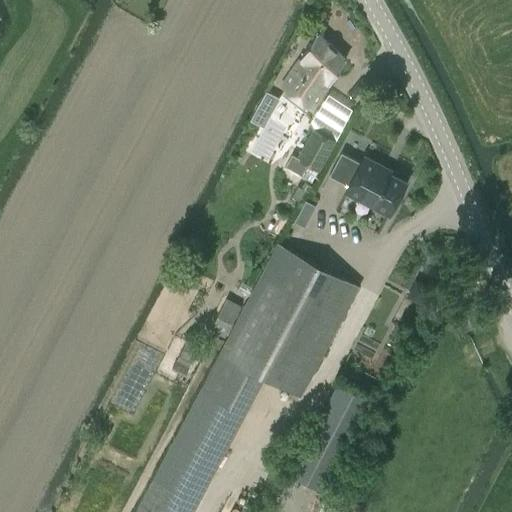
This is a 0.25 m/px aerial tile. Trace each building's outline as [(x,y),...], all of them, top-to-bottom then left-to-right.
[(313,111),(345,59),(317,32),(300,56),(282,86),(313,111)] [(266,91),(262,100),(274,107),(279,98),(266,91)] [(276,164),(296,123),(273,112),(253,153),(276,164)] [(337,141),(315,129),(299,158),(305,162),(318,169),(321,170),(337,141)] [(346,192),(372,206),(389,215),(406,184),(381,172),(383,167),(364,157),(361,163),(342,153),(330,175),(349,186),(346,192)] [(305,162),(299,173),(312,181),(318,169),(305,162)] [(305,183),(303,189),(305,190),(310,192),(313,187),(305,183)] [(298,186),(293,197),(300,200),(305,190),(303,189),(298,186)] [(314,206),(305,201),(294,221),(303,226),(314,206)] [(300,396),(358,286),(278,244),(221,352),(264,376),(300,396)] [(210,329),(225,337),(242,303),(228,296),(210,329)] [(201,346),(188,339),(172,369),(185,375),(201,346)] [(264,376),(221,352),(154,479),(136,511),(191,511),(197,502),(264,376)] [(324,410),(346,421),(359,395),(337,384),(324,410)]
